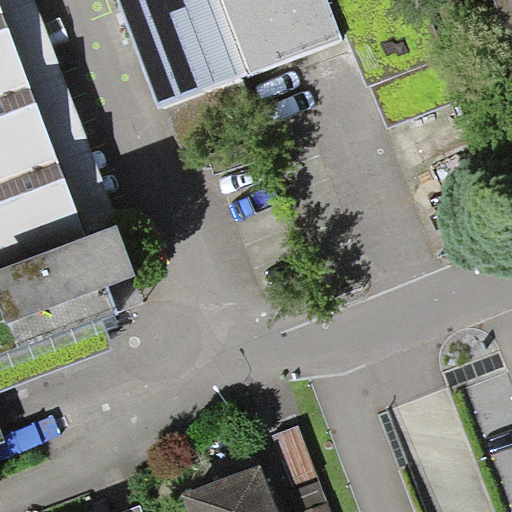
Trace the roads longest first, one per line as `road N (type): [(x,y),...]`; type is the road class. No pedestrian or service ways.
road 1 (residential): [(511,294),(108,464),(0,499)]
road 2 (unknown): [(80,0),(249,404)]
